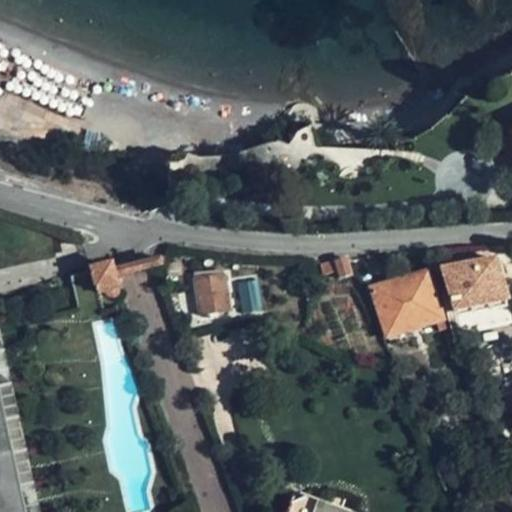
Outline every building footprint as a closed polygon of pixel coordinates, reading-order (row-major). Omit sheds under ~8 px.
[(171,190),(183,190),(189,179),(180,171),(169,178),(171,190)] [(495,258),(441,275),(445,285),(448,284),(458,314),(508,299),(495,258)] [(338,279),(352,275),(347,259),(322,266),(324,274),(336,271),(338,279)] [(118,297),(118,290),(116,282),(157,272),(155,264),(114,274),(112,266),(90,272),(90,274),(68,280),(74,302),(107,294),(109,299),(115,299),(118,297)] [(446,330),(427,272),(372,289),(387,338),(435,322),(438,332),(446,330)] [(227,276),(196,280),(200,313),(231,309),(227,276)] [(256,279),(236,283),(242,313),(262,310),(256,279)] [(69,307),(30,315),(34,337),(73,328),(69,307)] [(3,353),(0,354),(0,389),(11,387),(3,353)] [(412,372),(402,376),(408,391),(418,387),(412,372)] [(11,387),(0,389),(0,423),(18,419),(11,387)] [(0,437),(4,457),(26,452),(18,419),(0,423),(0,437)] [(0,511),(16,511),(12,490),(4,457),(0,437),(0,511)] [(12,490),(34,485),(26,452),(4,457),(12,490)] [(16,511),(39,511),(34,485),(12,490),(16,511)] [(335,511),(298,496),(290,511),(335,511)]
